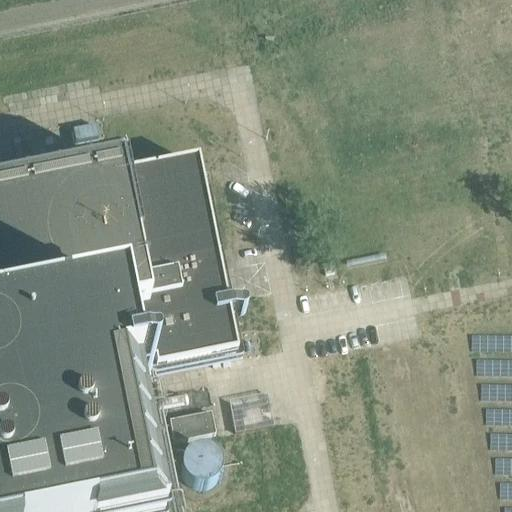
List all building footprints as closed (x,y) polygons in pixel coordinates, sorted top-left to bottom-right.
[(0,511),(148,511),(131,424),(122,382),(230,360),(225,335),(219,307),(222,306),(224,303),(219,276),(216,274),(212,275),(208,253),(190,167),(112,183),(109,169),(80,175),(0,191),(0,511)] [(325,278),(334,276),(331,265),(322,266),(325,278)] [(234,432),(272,428),(268,395),(230,399),(234,432)] [(209,417),(168,426),(172,446),(214,438),(209,417)] [(218,480),(218,479),(217,471),(215,468),(213,464),(209,461),(206,459),(201,458),(198,457),(191,458),(188,459),(185,461),(181,464),(178,467),(177,471),(175,479),(177,487),(179,491),(182,494),(185,497),(189,499),(195,500),(200,500),(203,499),(207,498),(211,495),(214,492),(216,488),(217,485),(218,480)]
